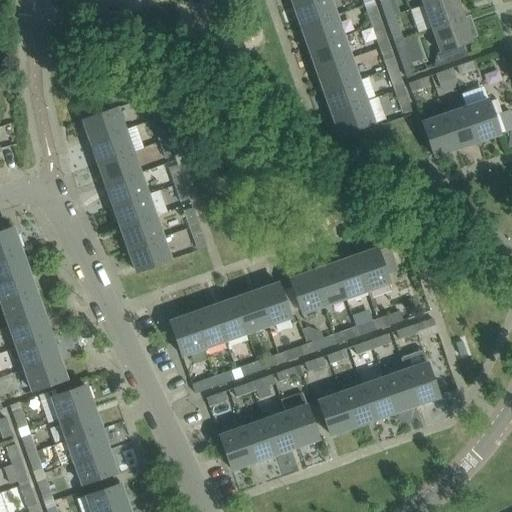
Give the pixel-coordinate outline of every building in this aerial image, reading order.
[(301,27),(335,15),(329,0),(310,0),(294,6),(301,27)] [(394,15),(388,0),(378,0),(385,18),(394,15)] [(431,29),(464,18),(457,0),(434,0),(422,4),(431,29)] [(381,23),(374,6),(373,2),(364,5),(372,26),(381,23)] [(309,49),(343,37),(335,15),(301,27),(309,49)] [(403,25),(398,27),(394,15),(385,18),(393,42),(402,38),(407,37),(403,25)] [(476,36),(472,24),(466,26),(464,18),(431,29),(439,52),(437,53),(434,64),(435,67),(468,56),(464,45),(472,42),(471,38),(476,36)] [(381,23),(372,26),(378,44),(387,41),(381,23)] [(317,70),(350,58),(343,37),(309,49),(317,70)] [(411,63),(404,45),(402,38),(393,42),(402,66),(411,63)] [(387,69),(395,66),(389,49),(381,52),(387,69)] [(324,91),(358,79),(350,58),(317,70),(324,91)] [(477,69),(474,60),(473,58),(457,64),(461,74),(468,72),(471,81),(479,78),(476,69),(477,69)] [(403,88),(402,84),(395,66),(387,69),(394,91),(403,88)] [(435,72),(438,82),(455,77),(451,66),(435,72)] [(407,82),(411,92),(427,86),(424,76),(407,82)] [(332,113),(365,101),(358,79),(324,91),(332,113)] [(411,110),(405,92),(403,88),(394,91),(402,113),(411,110)] [(150,115),(159,112),(153,95),(144,98),(150,115)] [(465,107),(477,141),(500,133),(488,99),(465,107)] [(373,123),(367,105),(365,101),(332,113),(340,135),(373,123)] [(456,149),(477,141),(465,107),(444,115),(456,149)] [(125,130),(123,127),(116,108),(83,120),(91,142),(125,130)] [(434,157),(456,149),(444,115),(422,123),(434,157)] [(160,142),(168,139),(162,122),(154,125),(160,142)] [(98,164),(132,152),(125,130),(91,142),(98,164)] [(165,158),(174,155),(168,139),(160,142),(165,158)] [(106,185),(140,173),(132,152),(98,164),(106,185)] [(166,188),(175,185),(183,182),(177,165),(169,168),(171,175),(163,178),(166,188)] [(113,206),(147,194),(140,173),(106,185),(113,206)] [(180,202),(189,199),(183,182),(175,185),(180,202)] [(121,228),(155,216),(147,194),(113,206),(121,228)] [(190,228),(198,225),(192,208),(184,211),(190,228)] [(128,249),(162,237),(155,216),(121,228),(128,249)] [(206,247),(200,229),(198,225),(190,228),(197,250),(206,247)] [(0,256),(20,249),(12,227),(0,231),(0,256)] [(170,260),(164,241),(162,237),(128,249),(136,272),(170,260)] [(367,290),(370,289),(389,282),(377,248),(354,256),(367,290)] [(0,280),(28,271),(20,249),(0,256),(0,280)] [(346,298),(367,290),(354,256),(333,264),(346,298)] [(324,306),(346,298),(333,264),(312,271),(324,306)] [(0,300),(1,304),(35,292),(28,271),(0,280),(0,300)] [(302,314),(324,306),(312,271),(289,279),(296,298),(302,314)] [(290,317),(285,302),(278,283),(256,291),(268,325),(290,317)] [(247,333),(268,325),(256,291),(235,298),(247,333)] [(9,326),(43,314),(35,292),(1,304),(9,326)] [(225,340),(247,333),(235,298),(213,306),(225,340)] [(204,347),(225,340),(213,306),(192,314),(204,347)] [(380,328),(402,320),(399,312),(382,318),(377,319),(380,328)] [(17,348),(51,336),(43,314),(9,326),(17,348)] [(181,355),(204,347),(192,314),(170,321),(181,355)] [(359,336),(380,328),(377,319),(355,327),(359,336)] [(416,333),(413,325),(396,331),(399,339),(416,333)] [(337,343),(359,336),(355,327),(334,334),(337,343)] [(309,353),(337,343),(334,334),(329,336),(306,344),(309,353)] [(370,340),(373,349),(390,343),(387,334),(370,340)] [(24,369),(58,357),(51,336),(17,348),(24,369)] [(375,355),(373,349),(370,340),(353,346),(358,360),(375,355)] [(281,363),(309,353),(306,344),(278,354),(281,363)] [(343,349),(327,355),(330,364),(346,358),(343,349)] [(260,370),(281,363),(278,354),(257,362),(260,370)] [(32,391),(47,386),(66,379),(58,357),(24,369),(32,391)] [(320,357),(304,363),(307,372),(323,366),(320,357)] [(238,378),(260,370),(257,362),(240,367),(235,369),(238,378)] [(404,370),(416,404),(439,396),(427,362),(404,370)] [(292,367),(275,373),(278,382),(295,376),(292,367)] [(217,385),(238,378),(235,369),(214,377),(217,385)] [(395,412),(416,404),(404,370),(383,378),(395,412)] [(208,379),(204,380),(202,374),(190,379),(195,393),(211,387),(208,379)] [(249,382),(252,391),(269,385),(266,376),(249,382)] [(373,419),(395,412),(383,378),(361,385),(373,419)] [(260,414),(252,391),(249,382),(232,388),(235,397),(247,393),(255,416),(260,414)] [(58,419),(93,407),(85,385),(51,397),(58,419)] [(352,427),(373,419),(361,385),(340,393),(352,427)] [(209,406),(225,400),(222,392),(206,398),(209,406)] [(330,434),(352,427),(340,393),(318,401),(330,434)] [(28,430),(21,409),(18,402),(10,405),(20,433),(28,430)] [(318,439),(312,420),(307,405),(284,413),(296,446),(318,439)] [(66,441),(100,428),(93,407),(58,419),(66,441)] [(275,454),(296,446),(284,413),(263,420),(275,454)] [(11,434),(5,417),(0,419),(0,429),(3,437),(11,434)] [(253,462),(275,454),(263,420),(241,428),(253,462)] [(74,462),(108,450),(100,428),(66,441),(74,462)] [(231,469),(253,462),(241,428),(219,436),(231,469)] [(32,441),(30,436),(28,430),(20,433),(27,455),(43,450),(39,438),(32,441)] [(12,464),(21,461),(15,444),(6,447),(12,464)] [(43,473),(41,468),(50,465),(45,449),(43,450),(27,455),(35,476),(43,473)] [(81,484),(97,479),(116,472),(108,450),(74,462),(81,484)] [(28,483),(27,478),(21,461),(12,464),(4,467),(9,483),(18,479),(20,486),(28,483)] [(53,477),(45,479),(43,473),(35,476),(44,504),(53,501),(61,498),(53,477)] [(36,504),(30,488),(28,483),(20,486),(28,507),(36,504)] [(90,511),(110,511),(128,506),(120,484),(84,496),(90,511)] [(56,511),(56,509),(53,501),(44,504),(47,511),(56,511)]
